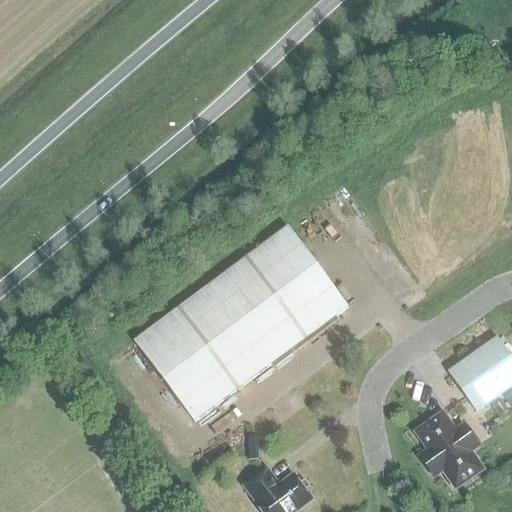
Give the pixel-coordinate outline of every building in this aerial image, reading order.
[(134,343),(194,424),(348,309),(288,228),(134,343)] [(448,374),(476,413),(511,387),(511,359),(497,339),(448,374)] [(502,402),(493,408),(500,417),(508,412),(502,402)] [(443,414),(415,434),(428,452),(419,458),(434,479),(443,473),(455,491),(483,471),(470,453),(479,447),(464,426),(455,432),(443,414)] [(257,437),(247,437),(248,448),(257,448),(257,437)] [(242,487),(260,511),(297,511),(312,501),(293,476),(274,490),(262,473),(242,487)]
